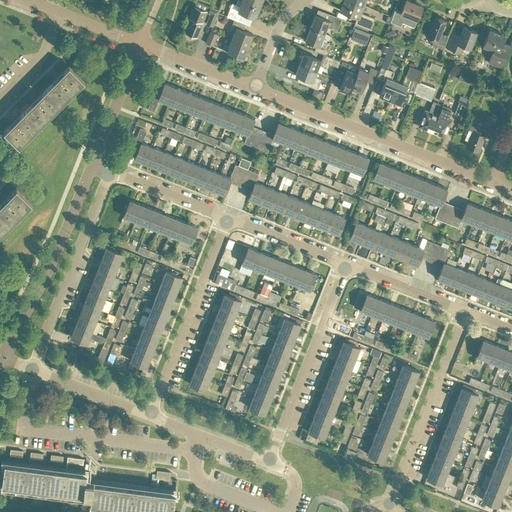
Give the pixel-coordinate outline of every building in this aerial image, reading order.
[(201,21),(208,5),(196,0),(189,17),(191,18),(185,32),(190,33),(189,34),(193,36),(194,35),(196,36),(200,26),(201,27),(202,23),(201,22),(202,21),(201,21)] [(227,15),(234,18),(238,20),(241,12),(255,17),(259,7),(242,0),(241,0),(239,6),(232,3),(227,15)] [(363,5),(350,0),(343,0),(340,9),(356,16),(354,23),(369,29),(374,17),(360,12),(363,5)] [(390,21),(400,25),(402,22),(414,26),(422,6),(408,0),(404,0),(401,11),(395,9),(390,21)] [(206,23),(212,25),(218,10),(210,6),(208,12),(210,13),(206,23)] [(314,14),(309,27),(324,32),(327,26),(337,29),(341,18),(329,13),(326,18),(314,14)] [(427,36),(433,39),(431,44),(443,48),(448,36),(447,34),(441,31),(445,19),(437,16),(434,17),(427,36)] [(234,32),(231,39),(248,45),(253,33),(246,31),(249,24),(238,20),(234,18),(229,30),(234,32)] [(447,47),(460,52),(463,45),(470,47),(476,31),(463,26),(459,36),(452,33),(447,47)] [(323,53),(327,55),(331,43),(322,39),(324,32),(309,27),(304,39),(316,44),(314,50),(323,53)] [(509,45),(502,42),(504,35),(492,30),(492,29),(488,27),(487,31),(488,32),(483,45),(493,49),(488,61),(501,67),(509,45)] [(386,32),(389,39),(397,35),(394,29),(386,32)] [(353,30),(350,38),(358,41),(361,33),(353,30)] [(205,42),(212,45),(217,33),(210,31),(205,42)] [(248,45),(231,39),(228,46),(224,44),(222,49),(227,51),(243,57),(248,45)] [(303,53),(299,63),(321,72),(323,66),(327,68),(329,63),(337,67),(340,60),(327,55),(323,53),(321,60),(303,53)] [(439,69),(441,64),(431,60),(429,65),(439,69)] [(349,92),(358,67),(342,61),(336,74),(343,77),(339,88),(342,89),(341,90),(342,91),(342,92),(343,92),(344,92),(345,92),(346,92),(346,91),(349,92)] [(321,72),(299,63),(295,74),(298,75),(296,81),(317,89),(321,78),(319,77),(321,72)] [(360,63),(358,67),(349,92),(351,87),(361,91),(365,80),(372,83),(377,69),(370,67),(368,71),(359,67),(361,63),(360,63)] [(68,65),(47,87),(62,102),(84,80),(68,65)] [(379,95),(389,99),(396,81),(391,79),(394,71),(381,66),(376,78),(384,81),(379,95)] [(396,81),(389,99),(400,103),(405,89),(413,92),(422,71),(410,67),(407,76),(405,76),(402,83),(396,81)] [(170,103),(176,87),(169,84),(164,82),(161,90),(162,90),(158,99),(170,103)] [(419,83),(415,94),(422,97),(426,85),(419,83)] [(47,87),(25,109),(41,124),(62,102),(47,87)] [(158,99),(162,90),(161,90),(156,87),(151,99),(157,102),(158,99)] [(170,103),(181,108),(187,91),(180,88),(176,87),(170,103)] [(483,88),(484,95),(492,94),(491,87),(483,88)] [(181,108),(192,112),(198,96),(199,95),(191,92),(191,93),(187,91),(181,108)] [(203,116),(210,100),(202,97),(198,96),(192,112),(203,116)] [(154,111),(157,102),(151,99),(147,108),(154,111)] [(214,121),(221,104),(213,101),(213,102),(210,100),(203,116),(214,121)] [(426,128),(431,130),(437,115),(435,114),(440,103),(433,101),(428,112),(425,110),(419,125),(421,126),(421,127),(425,129),(426,128)] [(454,113),(461,116),(465,105),(459,102),(454,113)] [(214,121),(225,125),(232,109),(225,106),(224,106),(221,104),(214,121)] [(443,135),(449,120),(446,119),(451,108),(442,104),(437,115),(431,130),(436,132),(437,134),(440,135),(442,134),(443,135)] [(41,124),(25,109),(3,130),(19,146),(41,124)] [(237,130),(243,113),(236,110),(232,109),(225,125),(237,130)] [(237,130),(247,134),(251,125),(253,120),(254,118),(247,115),(243,113),(237,130)] [(464,138),(468,140),(466,145),(478,151),(485,135),(480,133),(483,127),(493,131),(498,119),(487,114),(482,126),(471,122),(464,138)] [(161,123),(170,127),(173,121),(163,118),(161,123)] [(284,142),(290,126),(283,123),(278,121),(273,134),(272,138),(284,142)] [(174,129),(184,132),(186,127),(177,123),(174,129)] [(247,134),(246,137),(252,139),(256,127),(251,125),(247,134)] [(284,142),(295,147),(301,130),(294,127),(294,128),(290,126),(284,142)] [(160,132),(169,136),(171,131),(162,127),(160,132)] [(186,127),(184,132),(193,136),(195,130),(186,127)] [(256,127),(252,139),(258,141),(262,129),(256,127)] [(142,139),(146,130),(140,128),(136,137),(142,139)] [(262,129),(258,141),(263,143),(268,132),(262,129)] [(295,147),(306,151),(312,135),(305,132),(301,130),(295,147)] [(171,131),(169,136),(178,140),(181,134),(171,131)] [(197,137),(206,141),(208,135),(199,132),(197,137)] [(268,132),(263,143),(269,146),(272,138),(273,134),(268,132)] [(208,135),(206,141),(215,145),(217,139),(208,135)] [(317,156),(324,139),(316,136),(312,135),(306,151),(317,156)] [(182,141),(191,145),(194,139),(184,136),(182,141)] [(138,151),(141,142),(142,139),(136,137),(131,149),(137,151),(138,151)] [(246,137),(244,142),(255,147),(258,141),(252,139),(246,137)] [(194,139),(191,145),(201,149),(203,143),(194,139)] [(317,156),(328,160),(335,144),(327,141),(324,139),(317,156)] [(219,146),(228,150),(230,144),(221,141),(219,146)] [(258,141),(255,147),(267,151),(269,146),(263,143),(258,141)] [(146,163),(152,147),(141,142),(138,151),(137,151),(135,156),(134,158),(141,161),(142,161),(145,163),(146,163)] [(339,164),(346,148),(338,145),(335,144),(328,160),(339,164)] [(204,150),(214,154),(216,148),(207,145),(204,150)] [(156,167),(157,167),(163,151),(152,147),(146,163),(153,166),(156,167)] [(216,148),(214,154),(223,157),(225,152),(216,148)] [(351,169),(357,153),(357,152),(350,149),(349,150),(346,148),(339,164),(351,169)] [(167,172),(168,172),(174,155),(163,151),(157,167),(164,170),(167,171),(167,172)] [(357,153),(351,169),(362,173),(367,159),(367,160),(368,157),(361,154),(357,153)] [(178,176),(179,176),(186,160),(174,155),(168,172),(175,175),(175,174),(179,176),(178,176)] [(275,163),(284,166),(287,161),(277,157),(275,163)] [(190,180),(190,181),(197,164),(186,160),(179,176),(186,179),(190,180)] [(384,182),(391,166),(384,163),(383,163),(379,161),(373,178),(384,182)] [(288,168),(297,171),(300,166),(290,162),(288,168)] [(201,185),(208,169),(197,164),(190,181),(197,183),(201,185)] [(235,164),(233,170),(239,172),(245,174),(247,169),(235,164)] [(274,172),(283,175),(285,170),(276,166),(274,172)] [(300,166),(297,171),(307,175),(309,169),(300,166)] [(396,187),(402,170),(395,167),(391,166),(384,182),(396,187)] [(212,189),(212,190),(219,173),(208,169),(201,185),(208,188),(212,189)] [(247,169),(245,174),(250,176),(256,179),(258,173),(247,169)] [(230,178),(229,181),(234,183),(239,172),(233,170),(230,177),(230,178)] [(285,170),(283,175),(292,179),(294,173),(285,170)] [(407,191),(413,175),(406,172),(402,170),(396,187),(407,191)] [(310,177),(320,180),(322,175),(313,171),(310,177)] [(239,172),(234,183),(240,186),(245,174),(239,172)] [(224,194),(229,181),(230,178),(230,177),(219,173),(212,190),(219,192),(220,192),(224,194)] [(245,174),(240,186),(246,188),(250,176),(245,174)] [(296,181),(305,184),(308,179),(298,175),(296,181)] [(322,175),(320,180),(329,184),(331,178),(322,175)] [(407,191),(418,195),(425,179),(417,176),(413,175),(407,191)] [(250,176),(246,188),(251,190),(255,181),(256,179),(250,176)] [(308,179),(305,184),(315,188),(317,182),(308,179)] [(429,200),(436,184),(436,183),(428,180),(428,181),(425,179),(418,195),(429,200)] [(333,185),(342,189),(344,183),(335,180),(333,185)] [(259,202),(260,202),(266,186),(255,181),(251,190),(249,195),(248,198),(255,201),(255,200),(259,202)] [(344,183),(342,189),(351,193),(353,187),(344,183)] [(318,189),(328,193),(330,187),(321,184),(318,189)] [(429,200),(440,204),(441,200),(442,201),(446,191),(447,188),(439,185),(436,184),(429,200)] [(270,206),(271,207),(277,190),(266,186),(260,202),(267,205),(270,206)] [(16,187),(0,203),(0,214),(10,225),(31,203),(16,187)] [(330,187),(328,193),(337,197),(339,191),(330,187)] [(281,211),(282,211),(288,195),(277,190),(271,207),(278,209),(281,211)] [(341,198),(350,202),(352,196),(343,193),(341,198)] [(367,199),(376,203),(378,197),(369,193),(367,199)] [(292,215),(293,216),(300,199),(288,195),(282,211),(289,214),(293,215),(292,215)] [(378,197),(376,203),(385,206),(388,201),(378,197)] [(123,216),(135,220),(141,204),(134,201),(129,199),(123,216)] [(304,220),(311,204),(300,199),(293,216),(300,218),(304,220)] [(440,204),(437,212),(442,214),(447,203),(442,201),(441,200),(440,204)] [(362,207),(371,210),(373,205),(364,201),(362,207)] [(389,208),(399,211),(401,206),(391,202),(389,208)] [(472,223),(479,207),(479,206),(471,203),(471,204),(467,202),(464,209),(461,218),(472,223)] [(447,203),(442,214),(448,217),(453,205),(447,203)] [(135,220),(146,225),(152,208),(145,205),(145,206),(141,204),(135,220)] [(315,224),(322,208),(311,204),(304,220),(311,223),(315,224)] [(453,205),(448,217),(454,219),(459,207),(453,205)] [(375,212),(384,215),(386,210),(377,206),(375,212)] [(401,206),(399,211),(408,215),(410,209),(401,206)] [(459,207),(454,219),(460,221),(461,218),(464,209),(459,207)] [(483,227),(490,211),(482,208),(479,207),(472,223),(483,227)] [(146,225),(157,229),(163,213),(156,210),(153,209),(153,208),(152,208),(146,225)] [(326,229),(327,229),(333,212),(322,208),(315,224),(322,227),(326,228),(326,229)] [(386,210),(384,215),(393,219),(395,213),(386,210)] [(412,216),(421,220),(423,215),(414,211),(412,216)] [(483,227),(495,232),(501,215),(494,212),(490,211),(483,227)] [(333,212),(327,229),(333,232),(334,231),(338,233),(344,217),(333,212)] [(437,212),(435,218),(446,222),(448,217),(442,214),(437,212)] [(157,229),(168,233),(175,217),(167,214),(164,213),(163,213),(157,229)] [(0,214),(0,234),(10,225),(0,214)] [(397,221),(406,224),(409,219),(399,215),(397,221)] [(506,236),(511,220),(511,219),(505,217),(501,215),(495,232),(506,236)] [(168,233),(179,238),(186,221),(179,219),(175,217),(168,233)] [(448,217),(446,222),(458,227),(460,221),(454,219),(448,217)] [(409,219),(406,224),(416,228),(418,222),(409,219)] [(186,221),(179,238),(191,242),(196,229),(197,226),(190,223),(186,222),(186,221)] [(360,242),(361,242),(367,226),(356,221),(350,235),(349,238),(356,241),(356,240),(360,242)] [(371,246),(372,247),(378,230),(367,226),(361,242),(368,245),(371,246)] [(382,251),(383,251),(389,235),(378,230),(372,247),(379,249),(382,251)] [(394,255),(401,239),(389,235),(383,251),(390,254),(394,255)] [(115,242),(124,246),(126,240),(117,237),(115,242)] [(466,237),(464,243),(473,247),(475,241),(466,237)] [(405,260),(412,243),(401,239),(394,255),(401,258),(405,259),(405,260)] [(426,239),(424,245),(430,247),(435,250),(438,244),(426,239)] [(126,240),(124,246),(134,250),(136,244),(126,240)] [(417,264),(420,257),(419,257),(423,248),(412,243),(405,260),(412,263),(412,262),(417,264)] [(477,248),(486,252),(488,246),(479,243),(477,248)] [(438,244),(435,250),(441,252),(447,254),(449,249),(438,244)] [(423,248),(419,257),(420,257),(425,259),(430,247),(424,245),(423,248)] [(102,257),(101,258),(118,264),(122,253),(109,248),(109,247),(106,246),(103,254),(102,257)] [(137,251),(147,255),(149,249),(140,246),(137,251)] [(253,267),(260,251),(252,248),(248,246),(241,263),(253,267)] [(488,246),(486,252),(495,256),(498,250),(488,246)] [(430,247),(425,259),(431,261),(435,250),(430,247)] [(462,252),(472,256),(474,250),(465,247),(462,252)] [(149,249),(147,255),(156,259),(158,253),(149,249)] [(435,250),(431,261),(436,263),(441,252),(435,250)] [(474,250),(472,256),(481,260),(483,254),(474,250)] [(264,272),(271,255),(263,252),(260,251),(253,267),(264,272)] [(499,257),(508,261),(511,255),(501,251),(499,257)] [(441,252),(436,263),(442,265),(442,266),(443,262),(444,262),(447,254),(441,252)] [(160,260),(169,264),(171,258),(162,255),(160,260)] [(264,272),(276,276),(282,260),(275,257),(274,257),(271,255),(264,272)] [(485,261),(494,265),(496,259),(487,255),(485,261)] [(190,256),(187,263),(192,266),(195,258),(190,256)] [(97,269),(113,276),(118,264),(101,258),(99,265),(97,269)] [(171,258),(169,264),(178,267),(180,262),(171,258)] [(496,259),(494,265),(503,268),(505,263),(496,259)] [(276,276),(287,280),(293,264),(286,261),(282,260),(276,276)] [(136,261),(132,270),(138,272),(142,263),(136,261)] [(142,271),(147,273),(151,264),(145,262),(142,271)] [(448,282),(448,283),(455,266),(444,262),(443,262),(442,266),(442,265),(438,275),(437,278),(444,281),(448,282)] [(298,285),(304,269),(304,268),(297,265),(297,266),(293,264),(287,280),(298,285)] [(459,287),(460,287),(466,271),(455,266),(448,283),(455,285),(459,287)] [(93,280),(109,287),(113,276),(97,269),(94,276),(93,280)] [(304,269),(298,285),(309,289),(314,276),(315,276),(316,273),(308,270),(304,269)] [(138,272),(132,270),(129,279),(134,282),(138,272)] [(166,270),(161,281),(177,288),(180,281),(182,276),(166,270)] [(470,291),(471,292),(477,275),(466,271),(460,287),(466,290),(470,291)] [(218,273),(214,282),(233,289),(236,284),(237,281),(218,273)] [(140,275),(136,284),(142,287),(146,277),(140,275)] [(481,296),(482,296),(488,280),(477,275),(471,292),(478,294),(481,295),(481,296)] [(88,291),(105,298),(109,287),(93,280),(90,287),(89,291),(88,291)] [(492,300),(493,300),(500,284),(488,280),(482,296),(489,299),(489,298),(492,300)] [(161,281),(157,293),(173,299),(176,292),(177,288),(161,281)] [(127,283),(124,292),(129,295),(133,285),(127,283)] [(142,287),(136,284),(133,294),(138,296),(142,287)] [(233,289),(243,293),(245,287),(236,284),(233,289)] [(503,305),(504,305),(511,288),(500,284),(493,300),(500,303),(504,304),(503,305)] [(263,285),(260,292),(268,296),(271,288),(263,285)] [(245,287),(243,293),(252,297),(254,291),(245,287)] [(84,302),(100,309),(108,312),(112,302),(104,299),(105,298),(88,291),(85,298),(86,298),(84,302)] [(129,295),(124,292),(120,302),(126,304),(129,295)] [(256,298),(265,302),(267,296),(258,292),(256,298)] [(157,293),(152,304),(169,310),(171,303),(173,299),(173,300),(173,299),(157,293)] [(220,304),(220,305),(236,311),(241,300),(227,294),(224,293),(221,300),(221,301),(220,304)] [(372,314),(378,298),(371,295),(366,293),(360,309),(372,314)] [(267,296),(265,302),(274,305),(276,300),(267,296)] [(131,298),(128,307),(133,309),(137,300),(131,298)] [(383,319),(389,302),(390,302),(382,299),(378,298),(372,314),(383,319)] [(278,307),(287,311),(289,305),(280,301),(278,307)] [(80,313),(79,314),(96,320),(100,309),(84,302),(81,310),(80,313)] [(383,319),(394,323),(401,307),(401,306),(393,303),(393,304),(389,302),(383,319)] [(152,304),(148,315),(164,321),(167,314),(168,311),(169,310),(152,304)] [(118,305),(115,315),(120,317),(124,308),(118,305)] [(215,315),(215,316),(232,322),(236,311),(220,305),(217,312),(216,315),(215,315)] [(289,305),(287,311),(296,314),(299,309),(289,305)] [(133,309),(128,307),(124,316),(130,318),(133,309)] [(394,323),(405,327),(412,311),(404,308),(401,307),(394,323)] [(254,308),(251,317),(256,319),(260,310),(254,308)] [(260,318),(266,320),(269,311),(264,309),(260,318)] [(416,332),(423,315),(415,312),(415,313),(412,311),(405,327),(416,332)] [(75,324),(75,325),(91,331),(91,332),(96,333),(100,322),(96,320),(79,314),(77,321),(75,324)] [(120,317),(115,315),(111,324),(117,326),(120,317)] [(148,315),(143,326),(160,333),(163,326),(162,325),(164,322),(164,321),(148,315)] [(423,315),(416,332),(428,336),(433,322),(433,323),(434,320),(427,317),(423,315)] [(211,326),(211,327),(227,334),(232,322),(215,316),(212,323),(213,323),(211,326)] [(256,319),(251,317),(247,326),(253,328),(256,319)] [(284,317),(279,328),(296,335),(299,328),(298,328),(300,323),(284,317)] [(122,320),(119,329),(124,332),(128,322),(122,320)] [(259,322),(255,331),(260,333),(264,324),(259,322)] [(72,332),(71,336),(87,343),(89,337),(102,342),(104,336),(96,333),(91,332),(91,331),(75,325),(72,332)] [(143,326),(139,337),(155,344),(158,337),(159,333),(160,333),(143,326)] [(207,338),(206,338),(223,345),(227,334),(211,327),(208,334),(207,338)] [(110,328),(106,337),(112,339),(115,330),(110,328)] [(279,328),(275,340),(291,346),(294,339),(295,335),(296,335),(279,328)] [(124,332),(119,329),(115,339),(121,341),(124,332)] [(246,330),(242,339),(248,341),(251,332),(246,330)] [(260,333),(255,331),(251,340),(257,343),(260,333)] [(352,336),(361,340),(363,334),(354,331),(352,336)] [(363,334),(361,340),(370,343),(373,338),(363,334)] [(112,339),(106,337),(102,346),(108,348),(112,339)] [(139,337),(135,348),(151,355),(154,348),(155,344),(139,337)] [(202,349),(218,356),(223,345),(206,338),(204,345),(202,349)] [(248,341),(242,339),(238,348),(244,351),(248,341)] [(374,345),(383,349),(386,343),(376,339),(374,345)] [(476,355),(488,360),(494,343),(487,341),(483,339),(476,355)] [(275,340),(271,351),(287,357),(290,350),(291,346),(275,340)] [(339,351),(338,352),(355,358),(359,347),(346,341),(343,340),(340,347),(340,348),(339,351)] [(110,352),(115,354),(119,345),(113,343),(110,352)] [(386,343),(383,349),(393,352),(395,347),(386,343)] [(488,360),(499,364),(505,348),(498,345),(495,344),(494,343),(488,360)] [(250,344),(246,354),(252,356),(255,347),(250,344)] [(151,355),(135,348),(130,360),(144,365),(146,367),(149,359),(151,355)] [(397,354),(406,358),(408,352),(399,348),(397,354)] [(499,364),(510,369),(511,363),(511,350),(510,349),(509,350),(506,348),(505,348),(499,364)] [(198,360),(198,361),(214,367),(218,356),(202,349),(199,356),(198,360)] [(65,362),(72,365),(76,353),(69,350),(65,362)] [(271,351),(266,362),(283,368),(285,361),(287,358),(287,357),(271,351)] [(237,352),(233,361),(239,364),(243,354),(237,352)] [(334,362),(334,363),(350,369),(355,358),(338,352),(336,359),(334,362)] [(408,352),(406,358),(415,361),(417,356),(408,352)] [(252,356),(246,354),(242,363),(248,365),(252,356)] [(373,355),(369,364),(375,366),(379,357),(373,355)] [(379,365),(384,367),(388,358),(382,356),(379,365)] [(193,371),(193,372),(210,378),(214,367),(198,361),(195,367),(194,371),(193,371)] [(239,364),(233,361),(230,371),(235,373),(239,364)] [(266,362),(262,373),(278,380),(281,372),(282,369),(283,368),(266,362)] [(330,373),(329,374),(346,381),(350,369),(334,363),(331,370),(330,373)] [(375,366),(369,364),(366,373),(371,375),(375,366)] [(403,364),(398,375),(414,382),(417,375),(419,370),(403,364)] [(241,367),(237,376),(243,378),(246,369),(241,367)] [(377,369),(373,378),(379,380),(383,371),(377,369)] [(210,378),(193,372),(190,379),(191,379),(189,383),(205,389),(210,378)] [(262,373),(257,384),(274,391),(277,384),(276,383),(278,380),(262,373)] [(228,374),(225,384),(230,386),(234,377),(228,374)] [(325,385),(341,392),(346,381),(329,374),(327,381),(326,385),(325,385)] [(398,375),(394,387),(410,393),(413,386),(414,382),(398,375)] [(243,378),(237,376),(233,385),(239,388),(243,378)] [(364,377),(361,386),(366,388),(370,379),(364,377)] [(468,382),(477,386),(480,380),(470,377),(468,382)] [(379,380),(373,378),(370,387),(375,390),(379,380)] [(480,380),(477,386),(487,390),(489,384),(480,380)] [(230,386),(225,384),(221,393),(226,395),(230,386)] [(257,384),(253,395),(269,402),(272,395),(273,391),(274,391),(257,384)] [(321,396),(337,403),(341,392),(325,385),(322,392),(323,392),(321,396)] [(491,391),(500,395),(502,389),(493,385),(491,391)] [(366,388),(361,386),(357,395),(363,398),(366,388)] [(394,387),(389,398),(406,404),(408,397),(410,393),(394,387)] [(457,398),(457,399),(473,405),(478,393),(464,388),(461,387),(458,394),(457,398)] [(228,399),(234,401),(237,392),(232,389),(228,399)] [(502,389),(500,395),(509,398),(511,393),(502,389)] [(368,391),(365,401),(370,403),(374,394),(368,391)] [(269,402),(253,395),(249,407),(262,412),(265,413),(268,406),(269,402)] [(317,407),(316,408),(333,414),(337,403),(321,396),(318,403),(317,407)] [(389,398),(385,409),(401,415),(404,408),(405,404),(406,404),(389,398)] [(355,399),(352,408),(357,411),(361,401),(355,399)] [(452,409),(452,410),(469,416),(473,405),(457,399),(454,405),(454,406),(453,409),(452,409)] [(370,403),(365,401),(361,410),(367,412),(370,403)] [(489,401),(486,410),(491,412),(495,403),(489,401)] [(495,411),(501,413),(504,404),(499,402),(495,411)] [(312,418),(312,419),(328,425),(333,414),(316,408),(314,414),(312,418)] [(357,411),(352,408),(348,418),(354,420),(357,411)] [(385,409),(380,420),(397,427),(400,419),(399,419),(401,416),(401,415),(385,409)] [(448,420),(448,421),(464,427),(469,416),(452,410),(449,417),(450,417),(448,420)] [(491,412),(486,410),(482,419),(488,421),(491,412)] [(359,414),(356,423),(361,425),(365,416),(359,414)] [(493,415),(490,424),(495,426),(499,417),(493,415)] [(328,425),(312,419),(309,426),(308,430),(324,436),(328,425)] [(380,420),(376,431),(392,438),(395,430),(396,427),(397,427),(380,420)] [(444,431),(443,432),(460,439),(464,427),(448,421),(445,428),(444,431)] [(347,422),(343,431),(349,433),(352,424),(347,422)] [(361,425),(356,423),(352,432),(358,435),(361,425)] [(481,423),(477,432),(483,434),(486,425),(481,423)] [(495,426),(490,424),(486,434),(492,436),(495,426)] [(349,433),(343,431),(339,440),(345,442),(349,433)] [(376,431),(371,442),(388,449),(391,442),(392,438),(376,431)] [(439,443),(455,450),(460,439),(443,432),(441,439),(439,443)] [(483,434),(477,432),(473,441),(479,444),(483,434)] [(347,446),(352,448),(356,439),(351,436),(347,446)] [(485,437),(481,447),(487,449),(490,440),(485,437)] [(388,449),(371,442),(367,454),(381,459),(383,460),(386,453),(388,449)] [(435,454),(451,461),(455,450),(439,443),(436,450),(435,454)] [(511,446),(504,443),(499,454),(511,459),(511,446)] [(472,445),(468,455),(474,457),(477,447),(472,445)] [(487,449),(481,447),(477,456),(483,458),(487,449)] [(344,455),(354,459),(357,452),(347,448),(344,455)] [(430,465),(430,466),(447,472),(451,461),(435,454),(432,461),(431,465),(430,465)] [(511,459),(499,454),(495,465),(511,472),(511,469),(511,459)] [(474,457),(468,455),(464,464),(470,466),(474,457)] [(67,456),(66,465),(72,466),(73,462),(83,463),(83,458),(67,456)] [(476,460),(472,469),(478,471),(481,462),(476,460)] [(72,466),(66,465),(65,470),(4,462),(1,485),(91,496),(89,507),(129,511),(172,511),(175,492),(154,489),(155,486),(95,479),(96,474),(72,470),(72,466)] [(495,465),(490,477),(507,483),(510,476),(509,476),(511,472),(495,465)] [(447,472),(430,466),(427,472),(428,472),(426,477),(442,483),(447,472)] [(463,468),(459,477),(465,479),(469,470),(463,468)] [(156,477),(169,479),(170,471),(157,469),(156,477)] [(478,471),(472,469),(468,478),(474,481),(478,471)] [(465,479),(459,477),(456,486),(461,488),(465,479)] [(490,477),(486,488),(502,494),(505,487),(506,483),(507,483),(490,477)] [(463,492),(469,494),(472,485),(467,482),(463,492)] [(502,494),(486,488),(481,499),(495,504),(495,505),(498,506),(501,498),(502,494)]
